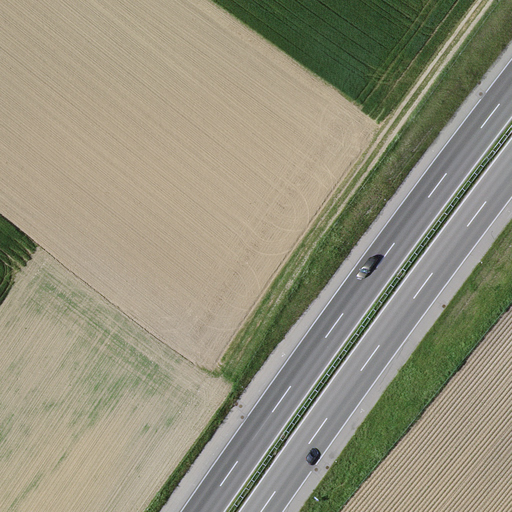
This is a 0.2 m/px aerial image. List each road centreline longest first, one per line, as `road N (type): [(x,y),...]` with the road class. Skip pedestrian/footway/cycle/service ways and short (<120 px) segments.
road 1 (motorway): [(511,88),(202,511)]
road 2 (track): [(488,0),(227,359)]
road 3 (motorway): [(261,511),(511,168)]
